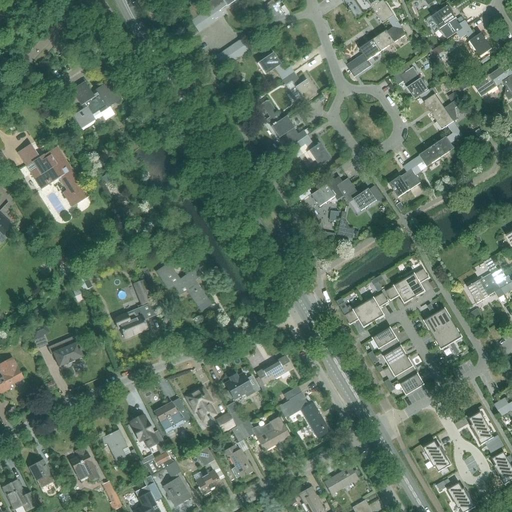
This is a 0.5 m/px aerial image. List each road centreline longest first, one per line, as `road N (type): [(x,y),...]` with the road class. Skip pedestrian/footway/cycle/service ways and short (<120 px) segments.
road 1 (tertiary): [(305,308),(133,19)]
road 2 (residential): [(0,446),(286,319)]
road 3 (residential): [(384,101),(397,120),(396,138),(362,161),(337,127),(343,90)]
road 4 (residential): [(305,308),(321,298),(391,421)]
road 5 (residential): [(224,511),(357,440)]
road 6 (residential): [(286,319),(357,440)]
road 7 (tertiary): [(374,430),(305,308)]
